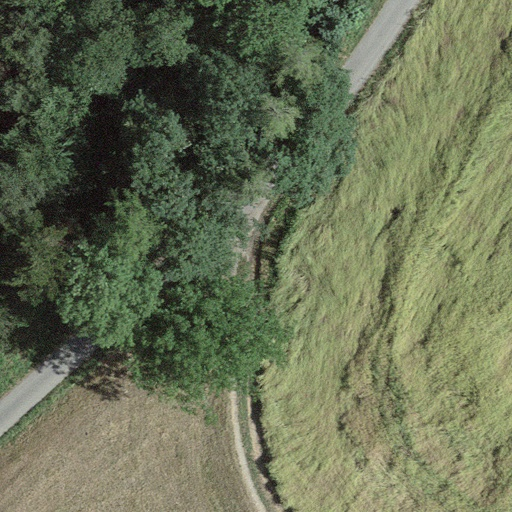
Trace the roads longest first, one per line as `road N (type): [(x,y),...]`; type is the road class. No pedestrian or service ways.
road 1 (track): [(399,0),(235,232),(0,433)]
road 2 (track): [(235,232),(229,401),(282,511)]
